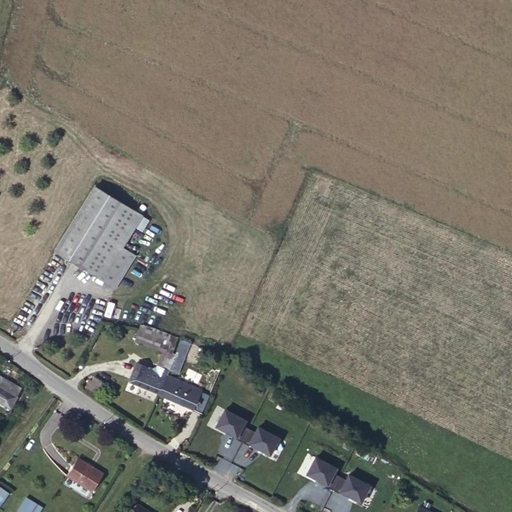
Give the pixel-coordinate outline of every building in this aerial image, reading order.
[(99,181),(60,250),(120,282),(138,250),(126,243),(140,217),(146,221),(152,211),(99,181)] [(179,358),(187,338),(156,327),(151,324),(145,340),(173,353),(179,358)] [(138,376),(165,388),(174,371),(179,358),(173,353),(166,369),(164,375),(153,370),(143,366),(138,376)] [(113,380),(87,362),(79,375),(102,391),(106,385),(108,386),(113,380)] [(154,363),(153,370),(164,375),(166,369),(154,363)] [(165,388),(201,404),(206,392),(177,381),(180,374),(174,371),(165,388)] [(0,399),(10,405),(22,387),(0,374),(0,399)] [(206,392),(208,386),(180,374),(177,381),(206,392)] [(201,404),(209,407),(217,386),(209,383),(208,386),(206,392),(201,404)] [(238,435),(245,419),(225,410),(218,425),(238,435)] [(249,445),(269,456),(278,439),(258,429),(249,445)] [(69,448),(64,455),(67,457),(69,458),(72,455),(74,451),(82,457),(87,449),(68,438),(63,445),(69,448)] [(95,468),(72,455),(69,458),(67,457),(59,470),(85,486),(95,468)] [(0,506),(9,494),(0,487),(0,506)] [(17,495),(14,502),(32,511),(36,504),(17,495)] [(452,507),(426,495),(417,511),(458,511),(451,508),(452,507)] [(32,511),(14,502),(11,508),(18,511),(32,511)] [(154,511),(140,503),(133,511),(154,511)]
